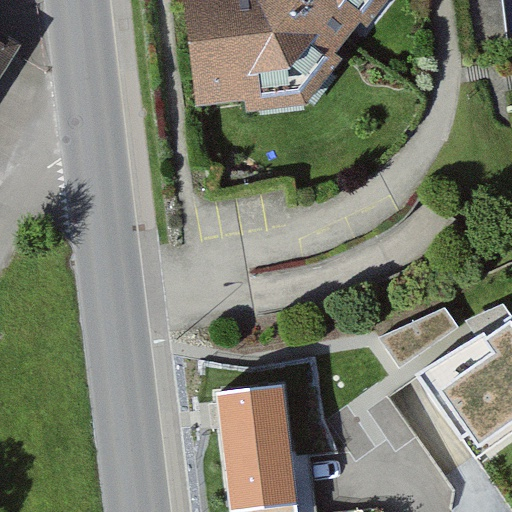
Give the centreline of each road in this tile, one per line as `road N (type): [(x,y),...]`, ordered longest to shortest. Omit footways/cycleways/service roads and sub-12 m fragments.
road 1 (secondary): [(95,94),(145,511)]
road 2 (residential): [(95,94),(0,265)]
